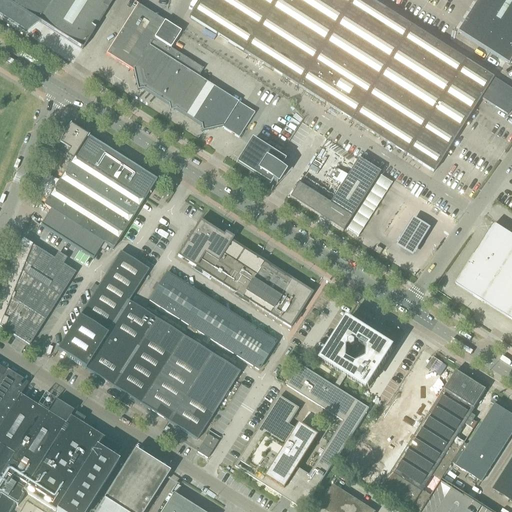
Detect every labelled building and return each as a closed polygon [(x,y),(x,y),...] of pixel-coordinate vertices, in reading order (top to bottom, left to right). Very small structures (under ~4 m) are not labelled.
[(0,0),(0,14),(26,31),(38,22),(39,22),(51,2),(47,0),(0,0)] [(52,0),(51,2),(39,22),(82,50),(113,0),(52,0)] [(511,91),(400,21),(366,0),(201,0),(190,18),(433,172),(481,98),(507,115),(511,107),(511,91)] [(511,59),(511,0),(478,0),(457,33),(508,65),(511,59)] [(203,69),(171,49),(181,33),(138,5),(106,54),(133,71),(138,91),(145,90),(168,105),(170,112),(177,110),(201,125),(202,132),(222,128),(239,139),(255,113),(198,77),(203,69)] [(51,210),(41,226),(94,259),(101,248),(105,251),(108,246),(114,249),(144,202),(147,197),(149,194),(157,181),(88,137),(88,138),(83,135),(83,134),(79,132),(78,131),(71,127),(71,126),(70,127),(65,133),(64,133),(64,134),(64,135),(60,145),(59,145),(60,146),(57,152),(57,151),(57,152),(57,153),(57,152),(66,158),(67,159),(67,158),(72,162),(44,206),(51,210)] [(270,184),(272,180),(273,180),(278,183),(277,183),(278,184),(285,172),(280,169),(284,162),(253,142),(239,164),(270,184)] [(299,184),(291,197),(290,198),(343,232),(381,173),(359,159),(330,204),(299,184)] [(374,213),(377,209),(365,201),(362,205),(374,213)] [(397,247),(414,257),(432,229),(415,218),(397,247)] [(200,222),(178,256),(291,328),(313,294),(232,242),(233,239),(226,235),(224,237),(200,222)] [(511,235),(494,224),(456,285),(511,321),(511,235)] [(0,327),(30,346),(76,273),(23,239),(20,245),(0,294),(0,327)] [(380,255),(383,250),(377,246),(374,251),(380,255)] [(120,253),(57,352),(197,441),(240,373),(129,302),(149,271),(120,253)] [(259,371),(276,343),(167,274),(150,301),(259,371)] [(376,338),(378,335),(366,328),(365,331),(348,320),(322,361),(343,374),(347,377),(367,389),(393,348),(376,338)] [(0,427),(20,396),(27,384),(24,381),(0,365),(0,427)] [(280,397),(235,467),(304,511),(336,460),(337,461),(370,410),(338,390),(347,377),(343,374),(334,388),(300,366),(287,387),(343,423),(309,476),(298,469),(312,447),(319,437),(300,425),(295,433),(288,428),(300,410),(280,397)] [(470,427),(473,422),(476,418),(471,415),(475,409),(474,409),(483,395),(486,391),(456,372),(445,390),(444,390),(443,392),(409,445),(371,420),(344,462),(406,502),(422,511),(474,430),(470,427)] [(0,511),(10,511),(15,505),(18,506),(24,495),(22,494),(23,491),(55,511),(86,511),(118,463),(115,460),(122,450),(70,417),(73,412),(56,401),(48,414),(20,396),(0,427),(0,511)] [(483,482),(511,435),(511,416),(495,406),(457,466),(483,482)] [(198,453),(208,459),(218,442),(208,436),(198,453)] [(135,451),(133,455),(104,500),(123,511),(144,511),(170,473),(135,451)] [(511,461),(494,490),(511,501),(511,461)] [(327,511),(372,511),(333,487),(320,507),(327,511)] [(162,511),(200,511),(173,494),(162,511)] [(123,511),(104,500),(96,511),(123,511)]
